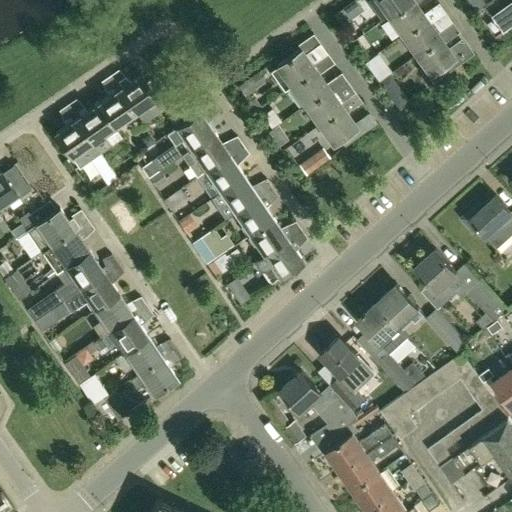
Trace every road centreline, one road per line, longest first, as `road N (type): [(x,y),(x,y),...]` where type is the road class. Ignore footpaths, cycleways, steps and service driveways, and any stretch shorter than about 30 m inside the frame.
road 1 (residential): [(211,391),(29,120)]
road 2 (residential): [(342,271),(209,83)]
road 3 (residential): [(437,186),(308,13)]
road 4 (residential): [(77,511),(211,391)]
road 5 (residential): [(223,380),(342,271)]
road 6 (residential): [(315,511),(223,380)]
road 7 (residential): [(342,271),(437,186)]
